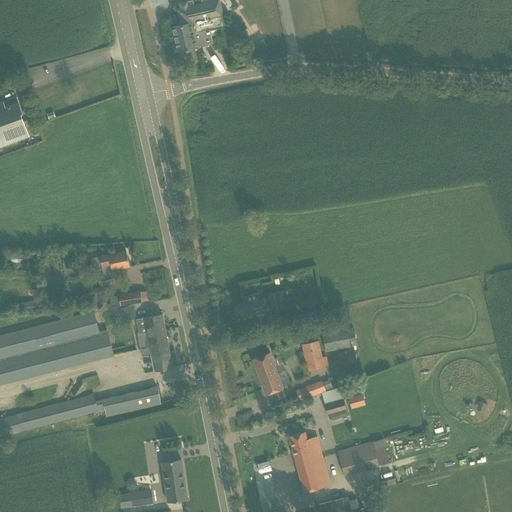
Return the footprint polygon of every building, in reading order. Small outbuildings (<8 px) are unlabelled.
[(181,25),(172,27),(175,39),(176,43),(178,52),(197,47),(197,46),(212,42),(209,29),(225,25),(223,16),(219,0),(215,0),(212,1),(212,0),(201,0),(202,3),(194,5),(193,0),(188,1),(180,3),(181,8),(177,9),(181,25)] [(266,0),(254,0),(263,15),(272,10),(266,0)] [(254,22),(242,30),(257,52),(264,47),(260,41),(265,38),(254,22)] [(0,102),(0,146),(29,136),(20,113),(22,113),(16,97),(0,102)] [(102,266),(103,273),(112,271),(112,270),(129,266),(126,251),(101,256),(103,266),(102,266)] [(4,259),(0,260),(0,262),(3,272),(8,271),(5,260),(4,259)] [(267,293),(272,314),(285,311),(281,290),(267,293)] [(119,295),(110,297),(111,306),(135,303),(134,292),(118,294),(119,295)] [(46,300),(20,302),(21,311),(47,309),(46,300)] [(242,316),(243,320),(264,316),(261,300),(233,306),(236,318),(242,316)] [(0,334),(0,385),(114,355),(107,329),(100,331),(94,310),(0,334)] [(162,314),(136,319),(139,333),(137,333),(140,346),(141,349),(150,347),(150,348),(155,371),(173,367),(168,345),(167,341),(162,314)] [(323,334),(326,351),(358,345),(354,328),(323,334)] [(302,352),(307,371),(324,367),(318,341),(305,344),(306,351),(302,352)] [(252,359),(266,395),(283,388),(269,352),(252,359)] [(328,380),(321,383),(325,391),(332,388),(328,380)] [(307,385),(295,390),(299,401),(300,401),(301,400),(311,396),(307,385)] [(161,403),(157,387),(103,399),(107,416),(161,403)] [(324,391),(322,392),(322,393),(322,394),(328,414),(333,412),(335,419),(348,415),(340,387),(325,391),(324,391)] [(347,396),(350,407),(365,403),(361,392),(347,396)] [(94,393),(0,417),(0,436),(99,411),(94,393)] [(441,422),(433,423),(435,435),(443,434),(441,422)] [(288,436),(304,492),(330,485),(316,437),(307,440),(304,432),(288,436)] [(338,451),(345,475),(379,465),(390,461),(385,445),(383,439),(373,442),(372,441),(355,446),(354,442),(351,443),(353,447),(338,451)] [(181,459),(162,462),(168,502),(187,499),(181,459)] [(128,479),(126,483),(126,487),(130,490),(134,489),(137,485),(136,481),(133,478),(128,479)] [(381,483),(382,487),(397,483),(395,478),(381,483)] [(127,494),(129,506),(153,502),(151,490),(127,494)]
